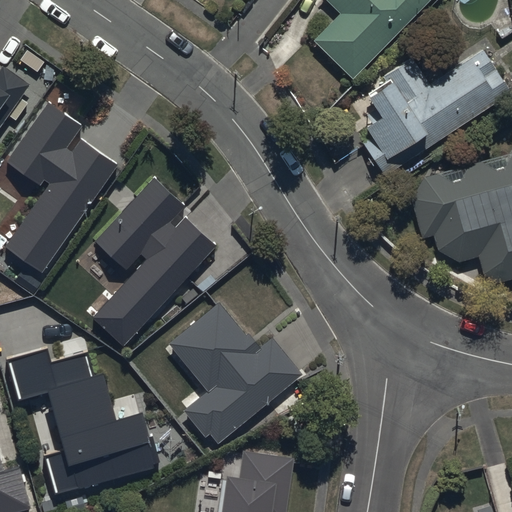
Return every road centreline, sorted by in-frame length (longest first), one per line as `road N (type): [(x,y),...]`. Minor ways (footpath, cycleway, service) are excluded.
road 1 (residential): [(75,0),(209,95),(336,271),(392,325)]
road 2 (residential): [(392,325),(366,511)]
road 3 (residential): [(392,325),(440,347),(511,364)]
